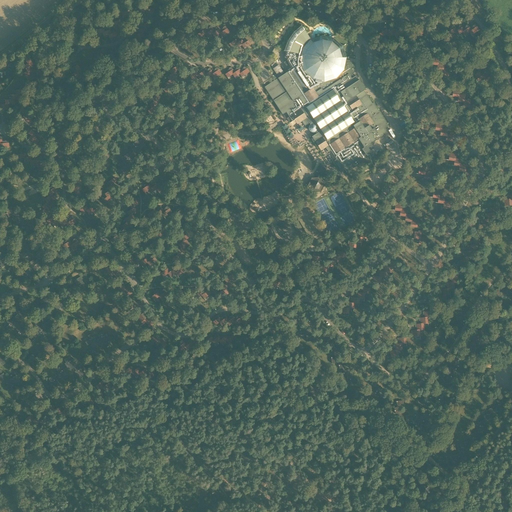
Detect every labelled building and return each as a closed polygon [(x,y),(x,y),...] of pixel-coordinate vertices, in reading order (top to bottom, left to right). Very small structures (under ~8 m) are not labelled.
[(88,14),(91,19),(97,16),(94,11),(88,14)] [(183,19),(184,21),(185,25),(189,23),(188,22),(192,20),(192,19),(196,17),(196,15),(197,15),(196,11),(192,13),(192,11),(185,14),(186,17),(183,19)] [(171,28),(173,32),(174,34),(177,33),(177,32),(181,30),(180,29),(185,27),(184,25),(185,25),(184,21),(181,22),(180,21),(173,23),(175,27),(171,28)] [(470,32),(472,35),(479,30),(475,24),(473,26),(473,27),(471,28),(472,30),(470,32)] [(334,161),(340,170),(344,168),(347,173),(371,157),(368,153),(374,149),(371,144),(387,134),(384,129),(389,126),(374,103),(372,104),(364,91),(365,90),(356,76),(354,77),(351,79),(350,76),(352,75),(354,73),(352,69),(355,67),(350,61),(346,60),(346,58),(342,47),(333,39),(322,36),(311,40),(301,25),(293,32),(286,41),(283,51),(286,52),(285,57),(287,60),(286,61),(291,68),(288,70),(289,71),(264,87),(274,101),(283,115),(286,112),(286,113),(289,117),(292,122),(294,120),(297,124),(302,121),(305,126),(307,124),(307,125),(309,123),(310,125),(310,126),(309,126),(309,127),(309,128),(309,129),(309,130),(309,131),(310,131),(310,132),(311,132),(311,133),(312,133),(313,133),(314,133),(315,133),(315,132),(316,134),(314,135),(312,137),(318,146),(321,151),(326,148),(328,152),(334,161)] [(424,33),(426,36),(431,33),(434,31),(432,29),(430,25),(427,27),(428,28),(425,30),(426,32),(424,33)] [(434,31),(431,33),(433,36),(441,31),(437,25),(434,27),(435,28),(432,29),(434,31)] [(448,33),(451,36),(456,33),(456,32),(458,31),(456,29),(454,25),(452,27),(449,29),(451,31),(448,33)] [(456,33),(458,36),(463,32),(465,31),(464,29),(461,25),(459,26),(459,27),(457,29),(456,29),(458,31),(456,32),(456,33)] [(463,32),(465,35),(470,32),(472,30),(471,28),(468,25),(466,26),(466,27),(464,29),(465,31),(463,32)] [(204,32),(205,34),(207,37),(212,34),(211,32),(213,30),(211,26),(208,28),(209,29),(206,30),(204,32)] [(211,32),(212,34),(214,37),(219,34),(218,32),(221,30),(218,26),(216,28),(216,29),(213,30),(211,32)] [(218,32),(219,34),(222,37),(229,32),(225,26),(223,28),(221,30),(218,32)] [(389,32),(388,30),(386,26),(383,28),(384,29),(381,30),(382,32),(380,34),(382,37),(387,34),(389,32)] [(389,37),(394,34),(397,32),(395,30),(393,26),(390,28),(391,29),(388,30),(389,32),(387,34),(389,37)] [(397,32),(394,34),(396,37),(404,32),(400,26),(397,28),(398,28),(395,30),(397,32)] [(417,33),(419,36),(424,33),(426,32),(425,30),(423,26),(420,27),(421,28),(418,30),(419,32),(417,33)] [(200,38),(205,34),(204,32),(206,30),(204,27),(201,28),(202,29),(199,31),(200,33),(198,34),(200,38)] [(174,34),(173,32),(166,35),(168,39),(164,40),(166,46),(170,45),(169,43),(174,42),(173,41),(178,39),(177,37),(178,36),(177,33),(174,34)] [(43,50),(54,41),(51,37),(40,46),(43,50)] [(144,58),(146,64),(149,63),(149,62),(153,60),(152,59),(157,57),(156,55),(158,55),(156,51),(153,52),(152,51),(146,53),(147,57),(144,58)] [(29,67),(32,66),(36,64),(34,61),(32,58),(30,59),(29,57),(25,59),(28,64),(29,67)] [(29,74),(31,73),(35,71),(34,68),(33,68),(32,66),(29,67),(28,64),(24,66),(27,72),(29,74)] [(284,72),(279,65),(273,69),(277,74),(280,72),(281,74),(284,72)] [(234,71),(231,72),(233,74),(235,77),(240,74),(238,72),(241,70),(238,66),(236,68),(236,69),(234,71)] [(240,74),(242,77),(249,72),(245,66),(243,68),(243,69),(241,70),(238,72),(240,74)] [(225,74),(228,78),(233,74),(231,72),(234,71),(231,67),(229,69),(226,71),(228,73),(225,74)] [(190,76),(192,79),(197,76),(196,74),(198,72),(196,68),(193,70),(193,71),(191,73),(192,75),(190,76)] [(196,74),(197,76),(199,79),(204,76),(203,74),(205,72),(203,68),(200,70),(201,71),(198,72),(196,74)] [(206,79),(211,75),(210,73),(212,72),(210,68),(207,70),(208,70),(205,72),(203,74),(204,76),(206,79)] [(211,75),(213,79),(221,74),(217,68),(214,69),(215,70),(212,72),(210,73),(211,75)] [(478,81),(483,78),(482,76),(479,71),(476,72),(477,74),(475,75),(478,81)] [(486,82),(490,79),(489,77),(486,71),(483,73),(484,74),(482,76),(483,78),(486,82)] [(32,76),(31,73),(29,74),(27,72),(24,74),(28,82),(35,78),(33,75),(32,76)] [(396,73),(394,75),(396,77),(401,83),(406,78),(404,76),(403,77),(398,72),(396,73)] [(490,79),(493,83),(499,79),(498,77),(496,77),(493,72),(490,74),(491,75),(489,77),(490,79)] [(16,90),(17,95),(20,94),(26,94),(25,86),(22,86),(22,87),(19,88),(19,90),(16,90)] [(104,92),(101,95),(99,92),(93,96),(94,98),(91,100),(93,103),(95,102),(96,103),(100,100),(101,101),(104,99),(105,100),(108,98),(104,92)] [(424,105),(427,108),(428,107),(430,110),(433,108),(432,107),(434,105),(431,101),(432,101),(430,97),(431,96),(429,93),(423,97),(426,100),(422,102),(424,105)] [(425,109),(427,108),(424,105),(422,107),(421,105),(415,109),(417,112),(414,115),(417,120),(420,118),(419,117),(423,114),(422,113),(427,111),(425,109)] [(189,109),(191,112),(193,114),(196,112),(193,108),(192,106),(187,108),(188,110),(189,109)] [(19,111),(24,115),(27,116),(28,114),(31,110),(29,109),(28,109),(25,108),(24,109),(22,108),(19,111)] [(22,118),(30,123),(34,117),(31,115),(31,116),(28,114),(27,116),(24,115),(22,118)] [(396,118),(403,128),(407,126),(400,115),(396,118)] [(26,132),(31,136),(34,137),(35,135),(38,131),(35,130),(32,128),(31,130),(29,129),(26,132)] [(58,136),(60,139),(62,141),(65,139),(62,134),(60,132),(56,135),(57,137),(58,136)] [(34,137),(31,136),(29,139),(36,144),(41,138),(38,136),(38,137),(35,135),(34,137)] [(138,140),(133,144),(135,147),(132,149),(133,151),(136,154),(139,152),(138,151),(142,148),(141,147),(145,144),(143,143),(145,142),(142,139),(139,141),(138,140)] [(20,154),(17,155),(18,159),(24,158),(27,158),(27,155),(26,150),(23,151),(23,152),(20,152),(20,154)] [(63,157),(60,153),(59,151),(55,154),(55,155),(56,155),(60,160),(63,157)] [(123,162),(126,165),(127,167),(130,165),(129,164),(133,161),(132,160),(136,157),(135,155),(136,154),(133,151),(131,153),(130,152),(124,156),(126,159),(123,162)] [(27,158),(24,158),(24,162),(30,161),(33,161),(33,158),(33,154),(30,154),(30,155),(27,155),(27,158)] [(33,161),(30,161),(31,165),(37,165),(37,164),(40,164),(40,162),(39,157),(36,157),(36,158),(33,158),(33,161)] [(40,164),(37,164),(37,165),(37,169),(47,168),(46,160),(43,160),(43,161),(40,162),(40,164)] [(123,173),(120,175),(124,180),(127,178),(126,177),(129,174),(129,173),(132,170),(131,168),(132,167),(130,165),(127,167),(126,165),(120,170),(123,173)] [(320,178),(311,179),(304,192),(306,194),(308,193),(310,196),(315,196),(315,193),(321,192),(324,185),(325,185),(324,184),(326,182),(323,178),(321,179),(320,178)] [(81,187),(78,183),(76,181),(72,184),(73,185),(74,185),(76,187),(77,190),(77,189),(81,187)] [(159,188),(157,189),(159,193),(164,189),(166,187),(165,185),(162,181),(160,183),(160,184),(158,186),(159,188)] [(166,187),(164,189),(166,193),(174,187),(170,181),(167,183),(168,184),(165,185),(166,187)] [(144,188),(142,190),(145,193),(150,190),(149,189),(152,188),(150,186),(151,186),(148,182),(145,184),(146,184),(143,186),(144,188)] [(152,188),(149,189),(150,190),(152,193),(157,189),(159,188),(158,186),(155,182),(152,183),(153,184),(151,186),(150,186),(152,188)] [(52,194),(57,191),(53,185),(51,186),(51,187),(48,189),(50,191),(47,192),(50,196),(52,194)] [(50,196),(45,199),(47,203),(49,201),(50,201),(52,199),(53,201),(56,199),(52,194),(50,196)] [(130,205),(132,209),(134,207),(140,204),(135,198),(133,199),(133,200),(130,202),(132,204),(130,205)] [(47,203),(42,206),(44,209),(47,208),(49,206),(50,208),(53,206),(50,201),(49,201),(47,203)] [(3,209),(0,210),(0,211),(2,214),(3,216),(6,214),(9,217),(11,215),(15,213),(14,212),(17,210),(15,207),(13,208),(12,206),(8,209),(7,208),(4,210),(3,209)] [(157,213),(155,214),(157,218),(162,214),(164,212),(163,210),(160,206),(158,208),(158,209),(156,211),(157,213)] [(163,210),(164,212),(162,214),(164,218),(172,212),(167,206),(165,208),(165,209),(163,210)] [(129,216),(132,214),(134,212),(135,214),(138,212),(134,207),(132,209),(127,212),(129,216)] [(157,213),(156,211),(153,207),(150,208),(151,209),(148,211),(149,213),(147,214),(150,218),(155,214),(157,213)] [(174,215),(176,218),(181,215),(183,213),(182,211),(179,207),(177,209),(175,211),(176,213),(174,215)] [(181,215),(184,218),(191,213),(187,207),(184,208),(185,209),(182,211),(183,213),(181,215)] [(44,209),(39,213),(42,216),(47,213),(47,214),(50,213),(47,208),(44,209)] [(19,223),(21,227),(26,223),(24,220),(23,221),(21,217),(20,218),(17,213),(15,215),(15,213),(11,215),(13,218),(12,219),(16,225),(19,223)] [(124,219),(127,223),(129,221),(132,219),(133,221),(135,219),(132,214),(129,216),(124,219)] [(44,222),(46,226),(52,223),(54,221),(53,219),(51,215),(48,216),(48,217),(46,219),(47,221),(44,222)] [(52,223),(54,226),(59,223),(61,222),(60,220),(58,215),(55,217),(56,218),(53,219),(54,221),(52,223)] [(61,227),(66,224),(66,223),(69,222),(68,220),(65,216),(63,217),(63,218),(60,220),(61,222),(59,223),(61,227)] [(66,223),(66,224),(68,227),(76,223),(72,216),(70,218),(68,220),(69,222),(66,223)] [(127,223),(122,226),(124,230),(129,226),(130,228),(132,226),(129,221),(127,223)] [(155,231),(157,235),(160,233),(165,230),(160,224),(158,225),(158,226),(156,228),(157,230),(155,231)] [(185,233),(182,234),(183,236),(181,238),(183,241),(186,240),(191,237),(187,230),(184,232),(185,233)] [(359,232),(359,234),(360,234),(360,237),(362,238),(367,239),(368,231),(366,230),(365,233),(359,232)] [(120,239),(117,240),(120,244),(125,240),(127,238),(126,236),(123,232),(120,234),(121,235),(118,237),(120,239)] [(127,238),(125,240),(127,244),(135,238),(130,232),(128,234),(128,235),(126,236),(127,238)] [(112,239),(110,240),(112,244),(113,244),(117,240),(120,239),(118,237),(116,233),(113,234),(114,235),(111,237),(112,239)] [(155,242),(157,240),(160,238),(161,240),(163,238),(160,233),(157,235),(152,238),(155,242)] [(255,256),(263,251),(261,248),(266,245),(261,236),(252,242),(254,246),(251,248),(255,256)] [(315,244),(316,246),(324,241),(323,239),(322,240),(320,236),(314,240),(316,243),(315,244)] [(57,244),(55,246),(58,250),(63,247),(63,246),(65,245),(64,242),(61,238),(59,240),(59,241),(56,242),(57,244)] [(65,245),(63,246),(63,247),(65,250),(70,247),(70,246),(72,245),(71,242),(68,238),(66,240),(66,241),(64,242),(65,245)] [(72,245),(70,246),(70,247),(72,250),(80,245),(76,238),(73,240),(73,241),(71,242),(72,245)] [(155,242),(150,245),(152,249),(157,245),(158,247),(161,245),(157,240),(155,242)] [(181,248),(183,247),(186,245),(187,246),(189,245),(186,240),(183,241),(178,245),(181,248)] [(8,256),(10,259),(16,255),(18,254),(16,252),(15,253),(15,251),(18,249),(16,246),(12,249),(11,249),(9,246),(6,247),(8,250),(6,251),(9,255),(8,256)] [(181,248),(175,251),(178,255),(180,253),(183,252),(184,253),(186,251),(183,247),(181,248)] [(101,250),(94,254),(100,262),(103,260),(102,257),(104,256),(102,253),(103,253),(101,250)] [(199,257),(201,261),(207,258),(209,256),(208,254),(206,250),(203,252),(200,254),(202,256),(199,257)] [(209,256),(207,258),(209,261),(214,258),(216,257),(215,254),(213,250),(210,252),(211,253),(208,254),(209,256)] [(338,254),(337,257),(339,257),(344,258),(346,250),(343,250),(343,252),(337,251),(336,254),(338,254)] [(216,257),(214,258),(216,262),(221,258),(224,257),(220,251),(217,252),(218,253),(215,254),(216,257)] [(25,264),(29,261),(26,257),(29,255),(28,252),(25,254),(24,252),(20,255),(19,253),(18,254),(16,255),(19,260),(18,261),(19,264),(21,262),(24,261),(25,264)] [(102,257),(103,260),(107,264),(110,262),(109,260),(110,258),(108,256),(109,255),(107,253),(104,256),(102,257)] [(178,255),(173,258),(175,262),(180,259),(181,260),(184,258),(180,253),(178,255)] [(314,262),(319,263),(320,255),(318,254),(317,257),(311,255),(311,259),(312,259),(312,261),(314,262)] [(0,262),(1,265),(0,265),(2,268),(7,265),(7,266),(10,265),(9,263),(8,263),(7,261),(10,259),(8,256),(3,258),(1,255),(0,255),(0,262)] [(134,259),(131,255),(129,256),(129,257),(126,259),(127,261),(125,262),(127,266),(132,263),(135,261),(134,259)] [(134,259),(135,261),(132,263),(134,266),(140,263),(142,261),(141,259),(138,255),(136,256),(136,257),(134,259)] [(142,261),(140,263),(142,266),(147,263),(149,261),(148,259),(146,255),(143,257),(141,259),(142,261)] [(151,258),(148,259),(149,261),(147,263),(149,266),(157,262),(153,255),(150,257),(151,258)] [(390,264),(390,267),(391,267),(392,268),(397,268),(397,260),(395,259),(395,262),(389,261),(388,264),(390,264)] [(29,261),(25,264),(29,270),(30,272),(30,271),(32,270),(32,269),(33,268),(35,272),(38,270),(35,265),(39,263),(37,260),(34,262),(33,260),(29,263),(29,261)] [(177,271),(176,269),(173,265),(171,267),(171,268),(169,270),(170,272),(168,273),(170,277),(175,273),(177,271)] [(177,271),(175,273),(178,277),(185,271),(180,265),(178,267),(178,268),(176,269),(177,271)] [(111,277),(114,275),(112,272),(114,271),(113,268),(112,266),(105,270),(111,277)] [(163,272),(160,274),(163,277),(168,274),(168,273),(170,272),(169,270),(166,266),(163,268),(164,268),(161,270),(163,272)] [(114,275),(117,280),(121,277),(119,275),(121,274),(119,271),(120,271),(118,268),(114,271),(112,272),(114,275)] [(284,274),(283,277),(286,277),(290,278),(292,270),(290,269),(289,272),(283,271),(282,274),(284,274)] [(30,279),(27,275),(31,273),(30,271),(30,272),(29,270),(26,272),(25,270),(21,272),(21,271),(17,273),(21,279),(21,280),(22,281),(24,280),(24,279),(25,278),(27,281),(30,279)] [(226,283),(229,281),(232,280),(234,278),(230,272),(228,274),(225,276),(226,278),(224,279),(226,283)] [(76,284),(73,286),(75,289),(80,286),(82,290),(85,288),(83,285),(84,284),(82,280),(83,279),(81,276),(76,279),(75,278),(73,280),(74,282),(75,282),(76,284)] [(122,293),(125,291),(123,288),(125,287),(124,284),(122,281),(116,286),(122,293)] [(221,286),(223,290),(226,288),(228,287),(229,288),(232,286),(229,281),(226,283),(221,286)] [(125,291),(128,296),(132,293),(130,291),(132,290),(130,287),(131,286),(129,284),(125,287),(123,288),(125,291)] [(68,294),(65,295),(67,299),(72,296),(74,299),(77,297),(75,294),(77,294),(74,290),(75,289),(73,286),(65,291),(67,293),(68,292),(68,294)] [(363,290),(363,293),(365,294),(370,294),(371,286),(368,286),(368,288),(362,287),(362,290),(363,290)] [(502,292),(502,296),(505,296),(506,298),(511,296),(511,286),(511,287),(511,286),(511,287),(508,288),(508,290),(503,290),(503,292),(502,292)] [(204,299),(211,293),(207,287),(205,289),(205,290),(203,292),(204,294),(202,295),(204,299)] [(170,291),(167,293),(169,295),(166,297),(169,300),(174,296),(176,294),(174,292),(172,288),(169,290),(170,291)] [(176,300),(183,294),(179,288),(176,290),(177,290),(174,292),(176,294),(174,296),(176,300)] [(187,296),(189,299),(194,296),(197,294),(195,292),(193,288),(190,290),(191,291),(188,292),(189,294),(187,296)] [(197,299),(202,295),(204,294),(203,292),(200,288),(197,290),(198,290),(195,292),(197,294),(194,296),(197,299)] [(218,293),(220,297),(225,293),(226,295),(229,293),(226,288),(223,290),(218,293)] [(161,295),(160,293),(157,289),(155,291),(152,293),(154,295),(151,297),(154,300),(159,297),(161,295)] [(162,291),(160,293),(161,295),(159,297),(161,300),(166,297),(169,295),(167,293),(164,289),(162,290),(162,291)] [(503,300),(502,296),(502,292),(500,293),(500,289),(496,290),(496,291),(494,291),(494,296),(493,296),(494,301),(492,301),(493,305),(499,304),(499,300),(503,300)] [(61,303),(58,305),(60,308),(64,305),(66,309),(69,307),(67,304),(69,303),(66,299),(67,299),(65,295),(61,298),(60,297),(58,299),(59,301),(61,303)] [(42,300),(40,302),(41,304),(42,303),(43,305),(40,307),(42,310),(46,307),(47,307),(49,310),(50,310),(52,308),(50,305),(51,305),(49,301),(50,300),(48,297),(42,301),(42,300)] [(132,309),(135,307),(134,304),(136,303),(134,300),(135,300),(133,297),(127,302),(132,309)] [(140,300),(136,303),(134,304),(135,307),(139,312),(142,309),(141,307),(143,306),(141,303),(140,300)] [(52,309),(50,310),(51,312),(52,311),(53,313),(50,314),(52,318),(57,315),(59,318),(62,316),(60,313),(61,313),(59,309),(60,308),(58,305),(52,309)] [(14,319),(15,320),(18,319),(19,320),(23,318),(24,319),(27,317),(23,311),(23,310),(22,309),(20,310),(20,311),(19,312),(17,309),(14,311),(17,315),(14,318),(14,319)] [(144,313),(137,317),(142,325),(146,322),(144,320),(146,318),(145,316),(145,315),(144,313)] [(229,321),(227,322),(229,326),(234,322),(236,321),(235,319),(235,318),(232,314),(230,316),(230,317),(228,319),(229,321)] [(236,321),(234,322),(236,326),(241,322),(243,320),(242,318),(240,314),(237,316),(238,317),(235,318),(235,319),(236,321)] [(243,320),(241,322),(244,326),(251,321),(247,314),(244,316),(245,317),(242,318),(243,320)] [(214,321),(212,322),(214,326),(215,326),(219,322),(222,321),(220,319),(221,319),(218,315),(215,316),(216,317),(213,319),(214,321)] [(222,321),(219,322),(222,326),(227,322),(229,321),(228,319),(225,315),(223,316),(223,317),(220,319),(222,321)] [(144,320),(146,322),(149,328),(153,325),(151,323),(153,321),(151,319),(152,318),(150,316),(146,318),(144,320)] [(9,325),(6,328),(7,330),(10,329),(11,330),(15,328),(16,329),(19,327),(15,321),(15,320),(14,319),(12,320),(13,321),(11,322),(9,319),(6,321),(9,325)] [(46,329),(43,325),(45,324),(43,321),(38,325),(37,324),(34,325),(36,327),(37,329),(34,331),(37,334),(41,332),(41,331),(44,335),(46,333),(45,330),(46,329)] [(19,333),(15,335),(17,338),(20,336),(21,338),(25,335),(25,337),(27,336),(28,335),(25,330),(26,329),(25,327),(23,328),(21,330),(19,327),(16,329),(18,333),(19,333)] [(28,335),(27,336),(28,338),(29,337),(30,339),(27,341),(29,344),(33,341),(34,341),(36,344),(39,342),(37,339),(38,339),(36,335),(37,334),(34,331),(28,335)] [(101,337),(97,339),(99,343),(102,341),(104,343),(103,343),(105,345),(107,344),(106,343),(111,340),(110,338),(109,336),(108,337),(106,334),(104,334),(103,331),(100,333),(102,337),(101,337)] [(110,338),(111,340),(112,340),(115,346),(119,344),(118,343),(122,340),(121,339),(124,337),(122,334),(119,336),(118,336),(116,332),(113,334),(114,337),(113,338),(113,337),(110,338)] [(229,338),(226,340),(227,340),(229,343),(236,338),(231,332),(229,334),(230,335),(227,337),(229,338)] [(214,340),(212,342),(215,345),(219,341),(221,339),(220,337),(217,333),(215,335),(215,336),(213,338),(214,340)] [(221,339),(219,341),(222,344),(227,340),(226,340),(229,338),(227,337),(224,333),(222,335),(220,337),(221,339)] [(99,343),(97,339),(96,340),(94,336),(93,337),(91,334),(88,336),(90,339),(89,340),(85,342),(87,346),(90,344),(91,345),(90,345),(92,348),(93,346),(99,343)] [(151,338),(157,345),(160,343),(162,341),(160,339),(159,337),(159,336),(158,334),(151,338)] [(207,340),(205,342),(207,346),(212,342),(214,340),(213,338),(210,334),(207,336),(208,337),(205,339),(207,340)] [(192,346),(195,350),(202,343),(197,338),(194,340),(195,341),(193,342),(194,344),(192,346)] [(187,346),(185,348),(188,351),(192,346),(194,344),(193,342),(189,339),(187,341),(188,342),(185,344),(187,346)] [(177,349),(180,352),(185,348),(187,346),(185,344),(182,340),(180,342),(180,343),(178,345),(180,347),(177,349)] [(92,352),(88,355),(90,358),(93,356),(94,357),(93,358),(95,360),(96,359),(102,355),(100,352),(99,353),(97,349),(95,350),(93,347),(92,348),(90,348),(93,352),(92,352)] [(162,361),(164,359),(162,357),(163,357),(161,354),(156,358),(155,356),(153,358),(158,364),(162,361)] [(164,359),(162,361),(165,365),(169,362),(171,361),(171,360),(169,359),(170,358),(168,355),(164,359)] [(169,362),(172,367),(178,362),(176,360),(177,359),(175,357),(171,361),(169,362)] [(67,358),(64,360),(66,363),(65,364),(67,367),(66,368),(68,371),(74,368),(76,367),(74,364),(73,365),(73,364),(76,362),(74,359),(70,361),(69,361),(67,358)] [(116,368),(121,374),(125,371),(127,370),(126,370),(125,368),(126,367),(124,364),(119,368),(118,366),(116,368)] [(76,367),(74,368),(76,371),(74,372),(77,376),(76,377),(78,379),(84,376),(86,375),(84,373),(83,373),(83,372),(86,370),(84,367),(80,369),(79,369),(77,366),(76,367)] [(127,370),(125,371),(128,376),(132,373),(134,371),(132,369),(133,368),(131,366),(126,370),(127,370)] [(59,377),(58,378),(60,381),(65,378),(65,379),(68,377),(67,375),(66,376),(65,373),(68,371),(66,368),(62,371),(61,371),(59,367),(56,369),(58,372),(57,373),(59,377)] [(134,371),(132,373),(135,377),(139,374),(141,373),(139,371),(141,370),(138,367),(134,371)] [(20,378),(22,382),(25,380),(23,377),(24,376),(22,372),(23,371),(21,368),(16,371),(15,370),(13,372),(15,374),(16,376),(13,378),(15,381),(19,379),(20,378)] [(141,373),(139,374),(142,379),(146,376),(148,374),(146,372),(148,371),(146,369),(141,373)] [(148,374),(146,376),(150,380),(155,376),(154,374),(155,373),(153,370),(148,374)] [(53,380),(51,377),(48,379),(50,382),(49,383),(51,386),(50,387),(52,390),(58,387),(60,386),(59,383),(58,384),(57,383),(60,381),(58,378),(54,380),(53,380)] [(7,381),(5,383),(7,385),(7,384),(8,386),(5,388),(7,391),(11,388),(12,388),(14,391),(17,389),(15,386),(16,385),(14,382),(15,381),(13,378),(7,382),(7,381)] [(94,384),(99,391),(103,388),(104,386),(103,385),(104,384),(102,381),(97,385),(96,383),(94,384)] [(104,386),(103,388),(106,392),(110,389),(112,388),(111,388),(110,386),(111,385),(109,382),(105,386),(104,386)] [(112,388),(110,389),(113,394),(119,389),(117,387),(118,386),(116,384),(111,388),(112,388)] [(79,400),(83,405),(87,402),(88,400),(87,398),(88,397),(86,395),(79,400)] [(88,400),(87,402),(90,406),(96,402),(94,400),(95,399),(93,396),(88,400)] [(496,409),(497,412),(501,411),(500,409),(504,408),(504,406),(508,405),(508,403),(509,402),(508,399),(504,400),(504,398),(497,401),(498,405),(495,406),(496,409)] [(39,405),(38,407),(43,413),(47,410),(46,410),(48,409),(47,407),(48,406),(46,404),(41,407),(39,405)] [(48,409),(46,410),(47,410),(50,415),(54,412),(55,410),(54,408),(55,407),(53,405),(48,409)] [(54,412),(57,416),(61,413),(62,412),(61,410),(62,409),(60,406),(55,410),(54,412)] [(62,412),(61,413),(64,418),(70,413),(68,411),(69,410),(67,408),(62,412)] [(486,422),(489,420),(489,419),(493,418),(492,416),(497,414),(496,412),(497,412),(496,409),(493,410),(492,408),(485,411),(487,415),(483,416),(485,420),(486,422)] [(24,418),(29,424),(32,421),(34,420),(34,419),(33,418),(34,417),(32,414),(27,418),(25,416),(24,418)] [(34,420),(32,421),(36,425),(40,422),(41,421),(40,419),(41,418),(39,416),(34,419),(34,420)] [(40,422),(43,427),(49,423),(47,420),(48,419),(46,417),(41,421),(40,422)] [(479,433),(482,432),(482,431),(486,429),(485,428),(490,426),(489,424),(491,424),(489,420),(486,422),(485,420),(478,423),(480,426),(476,428),(478,432),(479,433)] [(484,435),(482,432),(479,433),(478,432),(472,434),(473,438),(469,439),(470,442),(472,445),(475,444),(475,443),(479,441),(478,440),(483,438),(482,436),(484,435)] [(458,449),(460,453),(460,455),(464,454),(463,453),(467,451),(467,450),(472,448),(471,446),(472,445),(470,442),(467,443),(467,441),(460,444),(461,448),(458,449)] [(460,455),(460,453),(453,456),(455,459),(451,461),(453,467),(457,465),(456,464),(460,462),(460,461),(465,459),(464,457),(465,457),(464,454),(460,455)]
